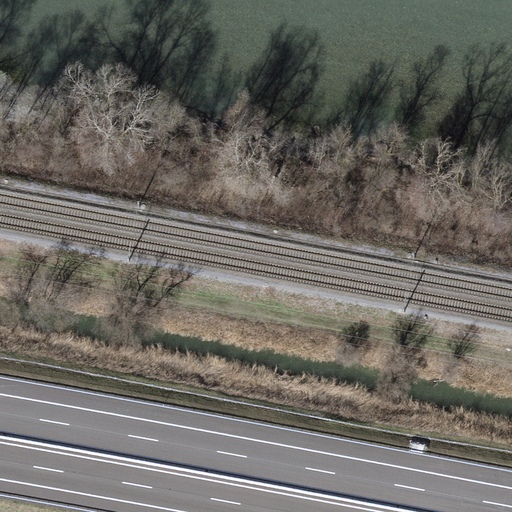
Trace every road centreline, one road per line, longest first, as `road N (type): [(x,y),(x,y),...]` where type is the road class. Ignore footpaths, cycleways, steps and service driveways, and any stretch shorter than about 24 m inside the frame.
road 1 (motorway): [(511,507),(0,412)]
road 2 (track): [(511,359),(0,268)]
road 3 (motorway): [(0,461),(280,511)]
